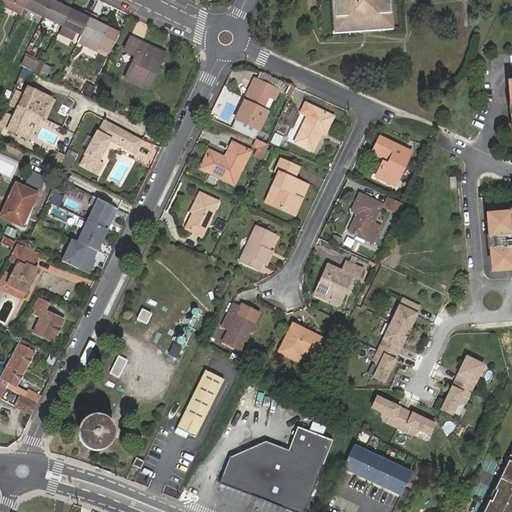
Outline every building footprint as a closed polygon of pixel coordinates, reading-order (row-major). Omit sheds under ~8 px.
[(8,0),(14,3),(9,11),(20,16),(24,8),(28,0),(8,0)] [(28,0),(24,8),(43,17),(52,0),(28,0)] [(60,0),(52,0),(43,17),(63,27),(72,9),(59,3),(60,0)] [(335,0),(337,18),(340,17),(341,29),(355,29),(355,23),(363,22),(371,21),(372,28),(387,27),(386,13),(389,13),(388,0),(335,0)] [(81,36),(92,15),(84,11),(83,14),(72,9),(63,27),(59,34),(72,40),(76,33),(81,36)] [(98,18),(92,15),(81,36),(90,40),(88,44),(86,48),(96,52),(98,49),(100,45),(109,49),(117,31),(96,21),(98,18)] [(111,51),(120,32),(117,31),(109,49),(111,51)] [(81,36),(79,40),(88,44),(90,40),(81,36)] [(145,87),(161,52),(131,37),(124,51),(135,56),(125,78),(145,87)] [(165,54),(161,52),(145,87),(148,89),(165,54)] [(23,59),(19,67),(23,69),(32,73),(35,65),(23,59)] [(32,73),(23,69),(20,76),(28,80),(32,73)] [(263,75),(259,83),(278,92),(282,84),(263,75)] [(25,90),(17,105),(37,115),(42,117),(53,94),(28,82),(25,90)] [(259,83),(258,82),(247,104),(250,104),(247,110),(245,109),(239,120),(259,130),(268,113),(262,110),(269,97),(274,99),(278,92),(259,83)] [(84,83),(82,93),(93,95),(95,85),(84,83)] [(17,105),(25,90),(16,85),(10,101),(17,105)] [(57,96),(53,94),(42,117),(46,119),(57,96)] [(324,135),(332,118),(311,108),(304,104),(299,114),(307,117),(295,143),(313,151),(321,134),(324,135)] [(26,137),(37,115),(17,105),(6,128),(16,133),(26,137)] [(42,117),(37,115),(26,137),(31,140),(42,117)] [(137,137),(103,119),(97,130),(95,130),(83,154),(85,155),(80,165),(96,174),(102,163),(97,161),(108,140),(111,139),(122,145),(122,147),(133,153),(140,139),(137,137)] [(25,141),(26,137),(16,133),(15,136),(25,141)] [(318,154),(325,137),(322,135),(315,152),(318,154)] [(108,140),(122,147),(122,145),(111,139),(108,140)] [(378,140),(370,157),(383,163),(375,181),(394,189),(410,155),(378,140)] [(264,153),(267,146),(256,141),(252,147),(257,150),(264,153)] [(224,158),(209,152),(201,168),(233,185),(249,152),(232,143),(224,158)] [(264,153),(257,150),(254,157),(260,160),(264,153)] [(153,167),(154,157),(142,157),(142,166),(153,167)] [(297,201),(303,189),(292,183),(298,170),(280,161),(274,173),(277,175),(266,198),(276,204),(274,209),(293,218),(300,203),(297,201)] [(36,195),(16,185),(2,216),(22,226),(36,195)] [(306,190),(303,189),(297,201),(300,203),(306,190)] [(48,204),(59,208),(63,196),(52,192),(48,204)] [(191,212),(193,213),(185,229),(202,237),(218,203),(200,194),(191,212)] [(117,208),(93,196),(89,204),(92,206),(85,220),(107,230),(117,208)] [(387,197),(383,208),(399,215),(404,204),(387,197)] [(276,204),(266,198),(263,204),(274,209),(276,204)] [(358,198),(351,214),(356,217),(347,235),(371,246),(380,229),(372,226),(380,208),(358,198)] [(491,273),(511,270),(511,213),(486,217),(491,273)] [(96,252),(107,230),(85,220),(74,242),(96,252)] [(267,249),(270,250),(277,235),(257,226),(239,264),(258,273),(262,265),(261,264),(267,249)] [(14,242),(4,236),(0,242),(11,248),(14,242)] [(96,252),(74,242),(71,240),(61,261),(87,274),(94,259),(93,259),(96,252)] [(21,253),(7,284),(26,293),(37,269),(33,267),(36,260),(23,254),(26,248),(19,244),(15,250),(21,253)] [(39,254),(26,248),(23,254),(36,260),(39,254)] [(273,251),(270,250),(267,249),(261,264),(262,265),(266,267),(273,251)] [(327,269),(323,277),(326,280),(319,296),(330,302),(328,306),(337,310),(351,281),(356,283),(362,273),(345,265),(340,275),(327,269)] [(326,280),(323,277),(313,299),(328,306),(330,302),(319,296),(326,280)] [(26,293),(7,284),(3,291),(22,300),(26,293)] [(50,303),(39,298),(33,309),(35,311),(33,315),(40,318),(33,333),(52,342),(63,320),(45,312),(50,303)] [(375,379),(385,383),(420,308),(403,301),(376,361),(380,369),(375,379)] [(233,308),(222,330),(230,334),(224,348),(241,357),(260,317),(241,308),(240,312),(233,308)] [(150,315),(143,311),(139,320),(146,323),(150,315)] [(293,354),(302,358),(315,364),(325,343),(294,328),(280,357),(289,362),(293,354)] [(12,332),(9,337),(18,341),(20,338),(21,336),(12,332)] [(18,341),(9,337),(5,345),(14,349),(18,341)] [(37,347),(20,338),(18,341),(14,349),(1,375),(0,376),(0,383),(7,387),(14,391),(37,347)] [(174,346),(170,355),(176,358),(181,349),(174,346)] [(298,366),(302,358),(293,354),(289,362),(298,366)] [(119,358),(111,374),(118,377),(126,361),(119,358)] [(485,365),(468,358),(444,410),(454,415),(458,405),(467,403),(485,365)] [(205,370),(183,417),(201,425),(223,378),(205,370)] [(21,395),(37,403),(40,397),(28,391),(26,393),(20,390),(18,394),(21,395)] [(31,415),(37,403),(21,395),(15,405),(31,415)] [(437,426),(378,399),(373,408),(383,413),(385,422),(414,435),(423,431),(433,435),(437,426)] [(85,419),(81,422),(80,425),(78,427),(77,432),(78,437),(78,440),(81,444),(82,446),(84,448),(86,449),(88,450),(94,452),(96,452),(101,451),(106,449),(108,447),(111,443),(113,439),(114,436),(114,433),(113,428),(113,426),(110,422),(108,420),(104,417),(99,415),(91,415),(87,417),(85,419)] [(228,458),(217,483),(286,511),(304,511),(331,445),(296,430),(286,452),(264,443),(228,458)] [(412,471),(355,444),(344,468),(401,495),(412,471)] [(510,511),(511,509),(511,454),(483,511),(510,511)] [(133,467),(140,472),(145,462),(136,458),(133,467)] [(373,501),(382,499),(381,492),(371,494),(373,501)]
